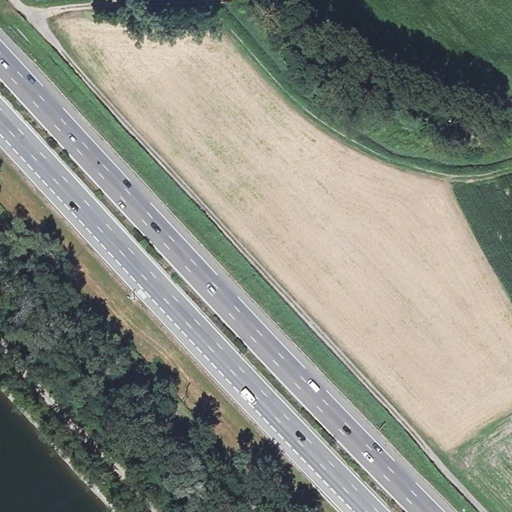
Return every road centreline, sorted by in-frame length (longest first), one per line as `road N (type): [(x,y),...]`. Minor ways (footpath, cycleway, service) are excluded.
road 1 (track): [(483,511),(11,0)]
road 2 (motorway): [(435,511),(0,53)]
road 3 (motorway): [(0,115),(372,511)]
road 4 (track): [(511,105),(466,99),(399,74),(266,0)]
road 5 (track): [(155,511),(0,342)]
road 6 (track): [(187,0),(31,14)]
